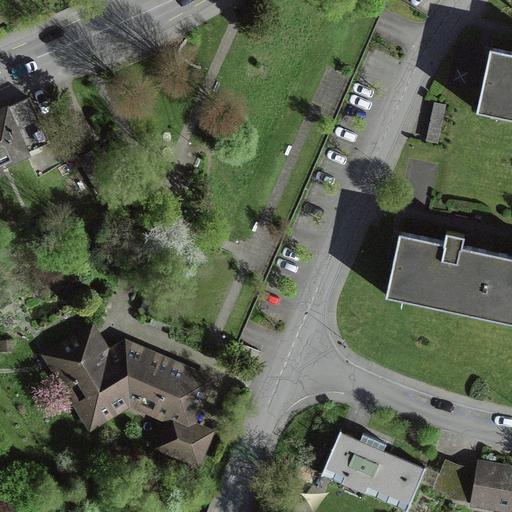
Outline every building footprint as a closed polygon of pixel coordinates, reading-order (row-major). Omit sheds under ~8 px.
[(511,53),(489,49),(476,112),(511,119),(511,53)] [(27,98),(0,111),(0,163),(47,142),(27,98)] [(444,106),(433,104),(425,141),(436,144),(444,106)] [(79,159),(92,182),(106,174),(92,151),(79,159)] [(399,232),(385,295),(511,322),(511,256),(490,252),(460,246),(463,235),(454,233),(445,231),(443,242),(399,232)] [(208,436),(187,427),(207,381),(124,346),(106,357),(100,347),(82,357),(73,342),(48,357),(90,425),(128,401),(181,424),(168,453),(195,465),(208,436)] [(360,434),(352,452),(333,444),(323,467),(409,504),(419,481),(378,463),(385,445),(360,434)] [(511,511),(511,474),(478,469),(478,470),(468,469),(458,467),(443,461),(432,488),(446,494),(473,498),(471,504),(511,511)]
